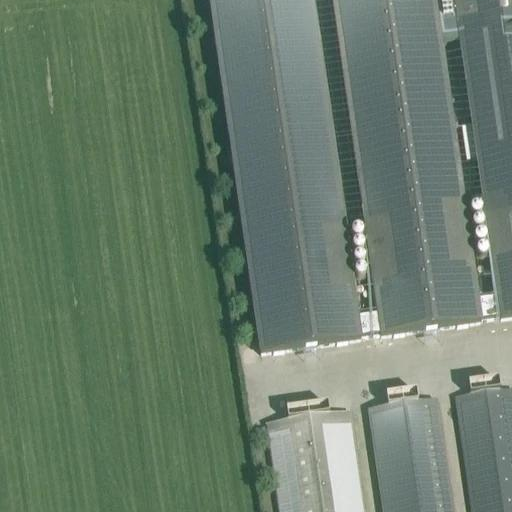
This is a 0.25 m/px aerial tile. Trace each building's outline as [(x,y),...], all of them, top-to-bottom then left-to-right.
[(211,0),(262,357),(358,343),(382,339),(379,318),(355,321),(308,0),(211,0)] [(501,322),(498,301),(475,304),(431,0),(333,0),(382,339),(501,322)] [(511,0),(453,0),(457,25),(511,17),(511,0)] [(511,217),(486,222),(489,240),(498,301),(501,322),(511,320),(511,217)] [(472,511),(511,511),(511,390),(456,399),(472,511)] [(388,511),(446,511),(431,402),(374,410),(388,511)] [(363,511),(350,414),(266,426),(278,511),(363,511)]
